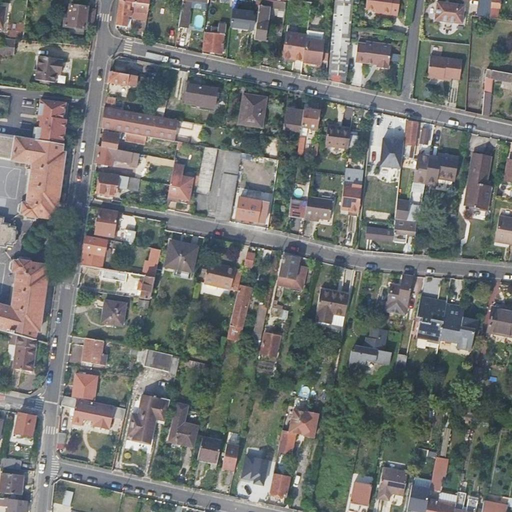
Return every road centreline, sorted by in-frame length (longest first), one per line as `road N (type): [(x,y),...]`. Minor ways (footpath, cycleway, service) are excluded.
road 1 (residential): [(80,200),(355,258),(511,272)]
road 2 (residential): [(102,42),(401,108)]
road 3 (residential): [(44,464),(258,511)]
road 4 (residential): [(80,200),(49,407)]
road 5 (residential): [(102,42),(80,200)]
